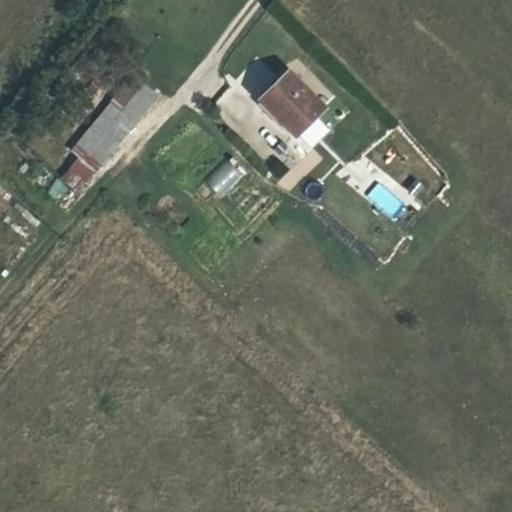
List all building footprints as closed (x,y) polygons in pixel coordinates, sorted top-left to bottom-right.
[(306,147),(340,113),(297,70),(263,105),(306,147)] [(78,155),(60,176),(76,190),(158,95),(132,73),(68,147),(78,155)] [(56,200),(69,185),(33,154),(21,169),(56,200)] [(226,159),(204,181),(219,196),(241,175),(226,159)] [(366,195),(392,218),(403,205),(377,182),(366,195)]
